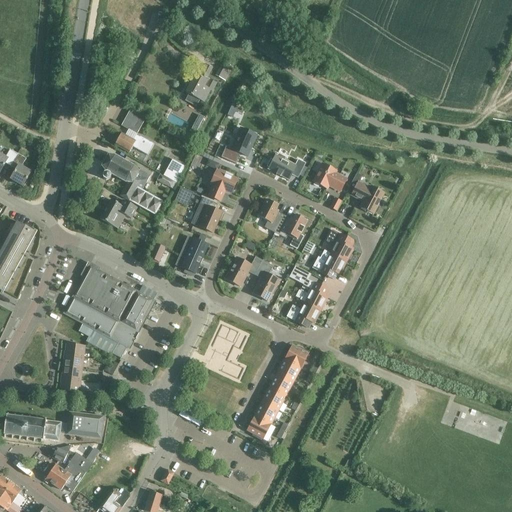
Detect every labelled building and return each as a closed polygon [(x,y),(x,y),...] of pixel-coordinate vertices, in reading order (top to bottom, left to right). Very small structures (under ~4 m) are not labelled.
[(215,75),(225,81),(233,68),(222,62),(215,75)] [(206,80),(212,68),(206,65),(200,77),(196,75),(186,93),(204,102),(210,90),(212,91),(216,83),(210,80),(205,88),(204,87),(207,81),(206,80)] [(225,147),(221,158),(235,164),(240,154),(247,157),(256,135),(240,128),(231,150),(225,147)] [(114,146),(128,153),(132,147),(147,155),(153,144),(136,135),(133,141),(121,134),(114,146)] [(0,171),(5,163),(10,166),(17,155),(10,151),(5,158),(0,154),(0,171)] [(155,215),(163,201),(137,186),(140,181),(135,178),(137,174),(136,173),(138,171),(133,165),(114,155),(107,154),(101,166),(104,171),(106,172),(104,172),(102,175),(103,178),(106,180),(109,179),(110,176),(110,174),(125,182),(127,183),(120,196),(128,201),(129,201),(155,215)] [(270,161),(267,167),(269,168),(268,170),(288,180),(291,175),(297,178),(305,164),(298,160),(295,166),(284,160),(285,158),(278,154),(277,156),(275,155),(272,162),(270,161)] [(17,155),(10,166),(16,169),(10,179),(23,186),(31,173),(21,167),(25,160),(17,155)] [(168,159),(165,163),(179,171),(182,167),(168,159)] [(336,171),(322,165),(313,182),(326,189),(328,186),(340,192),(346,180),(334,174),(336,171)] [(225,175),(216,171),(210,185),(213,186),(208,197),(220,202),(224,193),(223,193),(224,190),(231,194),(237,180),(232,178),(232,176),(226,173),(225,175)] [(170,187),(173,182),(159,174),(156,179),(170,187)] [(363,201),(360,207),(373,214),(374,212),(376,213),(379,208),(377,207),(384,194),(370,187),(369,189),(358,183),(351,196),(359,200),(360,199),(363,201)] [(200,204),(207,208),(198,227),(213,234),(222,213),(213,209),(216,204),(203,198),(200,204)] [(330,208),(336,211),(341,202),(335,199),(330,208)] [(117,229),(125,215),(131,219),(137,208),(123,200),(120,205),(110,200),(100,219),(117,229)] [(275,233),(284,216),(277,212),(278,212),(277,212),(275,211),(277,206),(275,205),(276,204),(271,201),(270,202),(266,200),(258,216),(267,221),(264,228),(275,233)] [(284,216),(275,233),(286,239),(288,234),(294,238),(290,246),(297,249),(303,237),(300,235),(300,233),(301,234),(304,228),(303,228),(307,222),(302,219),(303,218),(298,215),(297,216),(295,216),(292,220),(291,219),(290,219),(284,216)] [(10,234),(27,244),(34,232),(17,222),(10,234)] [(330,254),(346,262),(356,243),(332,230),(326,242),(334,246),(330,254)] [(27,244),(10,234),(3,246),(20,256),(27,244)] [(179,257),(175,266),(185,270),(184,273),(192,276),(193,273),(195,274),(208,245),(193,239),(184,259),(179,257)] [(155,244),(149,258),(159,262),(165,249),(155,244)] [(0,251),(0,259),(14,267),(20,256),(3,246),(0,251)] [(312,269),(336,281),(346,262),(330,254),(326,261),(318,257),(312,269)] [(254,276),(262,261),(255,257),(251,266),(236,258),(225,279),(240,287),(248,272),(254,276)] [(0,274),(7,279),(14,267),(0,259),(0,274)] [(262,261),(254,276),(261,279),(253,294),(268,302),(279,281),(268,275),(273,267),(262,261)] [(127,349),(136,332),(137,331),(130,328),(138,314),(144,318),(153,300),(89,265),(63,314),(117,344),(112,354),(121,359),(126,348),(127,349)] [(309,274),(295,267),(291,274),(296,277),(297,275),(304,279),(306,275),(308,276),(309,274)] [(303,292),(299,300),(304,302),(320,311),(330,292),(306,279),(300,291),(303,292)] [(320,311),(304,302),(300,310),(292,306),(286,317),(310,330),(320,311)] [(66,344),(65,356),(83,358),(85,346),(66,344)] [(292,346),(284,360),(300,369),(309,353),(299,347),(298,349),(292,346)] [(65,356),(63,367),(82,370),(83,358),(65,356)] [(284,360),(276,374),(293,383),(300,369),(284,360)] [(80,381),(82,370),(63,367),(62,379),(80,381)] [(313,367),(309,374),(314,376),(318,369),(313,367)] [(269,388),(285,397),(293,383),(276,374),(269,388)] [(310,383),(314,376),(309,374),(306,381),(310,383)] [(79,393),(80,381),(62,379),(60,390),(79,393)] [(269,388),(261,402),(278,411),(285,397),(269,388)] [(298,395),(295,402),(299,404),(303,397),(298,395)] [(261,402),(254,417),(270,426),(278,411),(261,402)] [(295,411),(299,404),(295,402),(291,409),(295,411)] [(46,418),(44,418),(44,420),(37,419),(37,417),(36,417),(35,419),(30,418),(30,416),(29,416),(28,418),(22,417),(23,415),(21,415),(21,417),(15,416),(15,414),(14,414),(14,416),(8,415),(8,413),(6,413),(6,416),(4,415),(4,417),(5,417),(4,426),(4,433),(2,433),(2,435),(4,435),(4,437),(5,437),(6,436),(11,436),(11,438),(13,438),(13,437),(19,437),(19,439),(20,439),(20,438),(26,438),(26,440),(27,440),(27,438),(33,439),(33,441),(35,441),(35,439),(40,440),(40,441),(43,441),(44,441),(44,440),(59,442),(60,433),(67,434),(67,435),(100,439),(103,418),(103,417),(69,413),(68,424),(65,424),(61,423),(45,421),(46,418)] [(270,426),(254,417),(246,431),(252,434),(251,436),(262,442),(270,426)] [(283,423),(279,430),(284,433),(288,426),(283,423)] [(280,439),(284,433),(279,430),(276,437),(280,439)] [(56,449),(52,458),(58,461),(63,463),(71,446),(56,449)] [(55,465),(45,480),(70,496),(92,464),(76,454),(64,471),(55,465)] [(174,473),(167,470),(165,473),(162,479),(161,481),(167,485),(174,473)] [(0,511),(5,511),(21,490),(0,476),(0,477),(0,476),(0,511)] [(118,511),(128,498),(129,494),(124,490),(117,490),(112,489),(98,508),(103,511),(118,511)] [(146,511),(156,511),(162,495),(150,492),(144,511),(146,511)]
